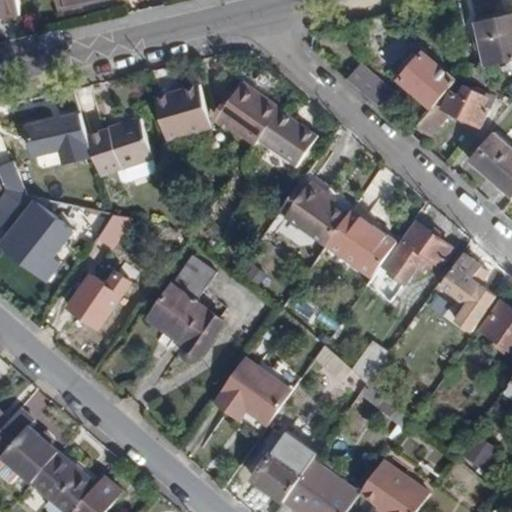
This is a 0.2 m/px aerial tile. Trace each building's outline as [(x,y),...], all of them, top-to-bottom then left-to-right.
[(0,0),(0,16),(19,15),(18,0),(0,0)] [(486,66),(511,59),(511,11),(476,21),(486,66)] [(433,107),(435,104),(456,80),(422,51),(398,78),(433,107)] [(383,110),(396,95),(361,65),(348,80),(383,110)] [(199,82),(155,93),(168,135),(210,124),(199,82)] [(245,83),(219,118),(257,145),(260,140),(282,110),(282,109),(245,83)] [(417,125),(431,137),(452,113),(479,127),(489,107),(484,105),(488,97),(464,85),(459,96),(451,92),(443,109),(435,104),(433,107),(417,125)] [(260,140),(298,167),(320,137),(282,110),(260,140)] [(80,115),(25,126),(31,158),(54,152),(63,168),(90,160),(80,115)] [(153,175),(157,167),(140,119),(89,136),(102,176),(130,167),(133,177),(140,179),(153,175)] [(470,159),(499,185),(511,170),(511,145),(495,131),(470,159)] [(0,172),(7,189),(28,194),(12,151),(0,154),(0,172)] [(280,212),(327,245),(348,215),(335,204),(337,201),(311,181),(308,185),(302,181),(280,212)] [(21,245),(47,265),(75,229),(67,223),(70,216),(74,205),(41,197),(17,227),(29,236),(21,245)] [(70,216),(89,220),(91,209),(74,205),(70,216)] [(373,279),(385,261),(399,241),(354,208),(348,215),(327,245),(373,279)] [(97,243),(100,238),(116,215),(91,209),(89,220),(85,235),(97,243)] [(100,238),(114,247),(133,219),(116,215),(100,238)] [(422,259),(436,269),(452,247),(418,221),(385,267),(405,282),(422,259)] [(480,262),(466,251),(442,284),(468,303),(457,319),(472,330),(498,294),(474,277),(480,270),(477,267),(480,262)] [(230,308),(206,290),(218,272),(194,255),(171,286),(225,325),(227,321),(223,317),(230,308)] [(75,310),(100,328),(134,281),(119,272),(109,285),(93,273),(80,291),(85,295),(75,310)] [(202,358),(225,325),(171,286),(149,319),(182,344),(181,348),(182,353),(185,358),(191,361),(197,361),(202,358)] [(511,347),(511,307),(503,302),(485,328),(511,347)] [(355,369),(371,382),(391,353),(375,341),(355,369)] [(346,379),(354,368),(326,345),(316,359),(344,383),(346,379)] [(255,413),(270,424),(294,390),(247,355),(215,400),(241,419),(250,406),(257,411),(255,413)] [(363,392),(371,382),(355,369),(354,368),(346,379),(354,386),(363,393),(363,392)] [(407,429),(414,419),(371,382),(363,392),(401,424),(407,429)] [(341,403),(350,410),(363,393),(354,386),(341,403)] [(45,435),(32,424),(35,420),(21,408),(10,420),(0,432),(0,457),(3,454),(35,481),(61,450),(62,449),(53,442),(56,438),(48,431),(45,435)] [(0,432),(10,420),(0,411),(0,432)] [(392,436),(398,441),(407,429),(401,424),(392,436)] [(470,450),(495,467),(504,455),(480,437),(470,450)] [(33,483),(67,511),(75,511),(100,483),(61,450),(35,481),(33,483)] [(256,479),(287,500),(306,473),(275,452),(256,479)] [(286,501),(301,511),(347,511),(362,491),(317,458),(306,473),(287,500),(286,501)] [(387,511),(388,511),(418,511),(433,492),(386,458),(367,484),(363,490),(389,509),(387,511)] [(106,511),(124,492),(106,476),(100,483),(75,511),(106,511)]
